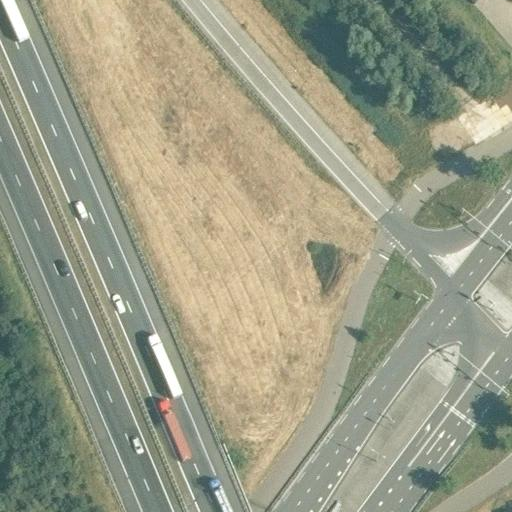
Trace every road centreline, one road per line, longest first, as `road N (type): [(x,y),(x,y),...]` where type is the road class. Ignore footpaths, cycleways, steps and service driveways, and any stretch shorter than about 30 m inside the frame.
road 1 (motorway): [(213,511),(0,5)]
road 2 (motorway): [(0,142),(155,511)]
road 3 (unclassified): [(392,226),(319,418),(253,511)]
road 4 (motorway): [(392,226),(197,0)]
road 5 (primary): [(454,293),(297,511)]
road 6 (primary): [(383,511),(510,351)]
road 7 (unclassified): [(511,134),(420,193),(392,226)]
road 8 (motorway): [(511,181),(463,234),(409,244)]
